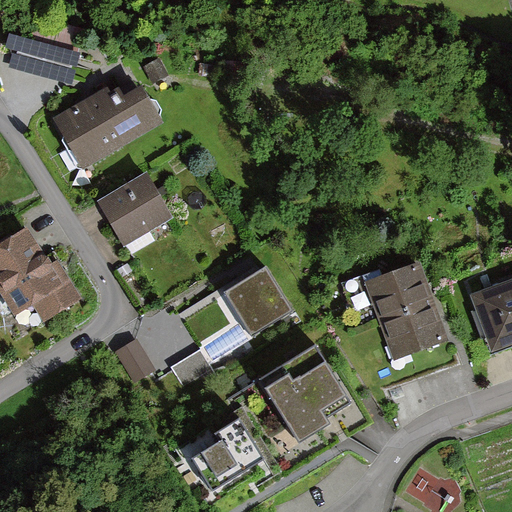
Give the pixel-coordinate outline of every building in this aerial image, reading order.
[(6,48),(14,51),(9,66),(71,86),(82,55),(11,31),(6,48)] [(115,87),(57,116),(82,166),(172,121),(153,83),(131,94),(127,86),(116,91),(115,87)] [(177,214),(153,172),(103,201),(127,242),(177,214)] [(27,225),(0,241),(0,292),(14,315),(31,304),(42,322),(81,298),(53,251),(45,256),(27,225)] [(293,309),(266,266),(225,292),(252,335),(293,309)] [(372,285),(384,321),(431,305),(418,269),(372,285)] [(511,286),(510,282),(471,297),(492,355),(511,348),(511,286)] [(384,321),(397,357),(443,341),(431,305),(384,321)] [(117,352),(136,384),(157,371),(138,340),(117,352)] [(261,382),(279,411),(334,377),(316,348),(261,382)] [(334,377),(279,411),(301,445),(332,426),(329,420),(352,406),(334,377)] [(211,432),(179,450),(211,504),(268,471),(240,424),(215,439),(211,432)]
